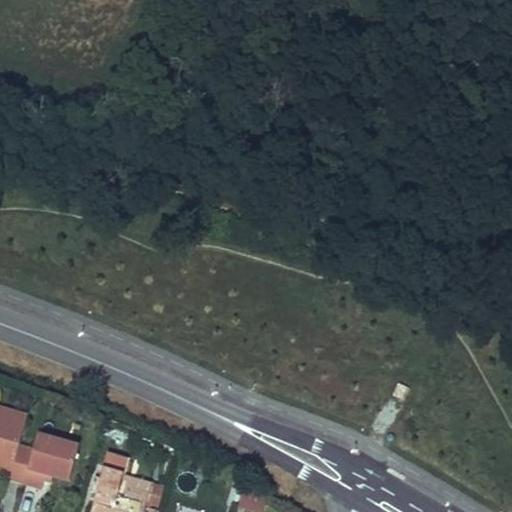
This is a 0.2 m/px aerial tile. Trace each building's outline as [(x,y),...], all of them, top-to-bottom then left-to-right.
[(28,415),(0,406),(0,469),(11,473),(10,479),(24,484),(33,449),(19,445),(28,415)] [(46,472),(55,475),(70,479),(80,447),(37,435),(33,449),(24,484),(42,488),(44,478),(46,472)] [(108,456),(92,511),(145,511),(153,485),(135,480),(140,465),(108,456)] [(46,472),(44,478),(54,481),(55,475),(46,472)] [(262,511),(267,494),(245,483),(238,507),(258,511),(262,511)]
